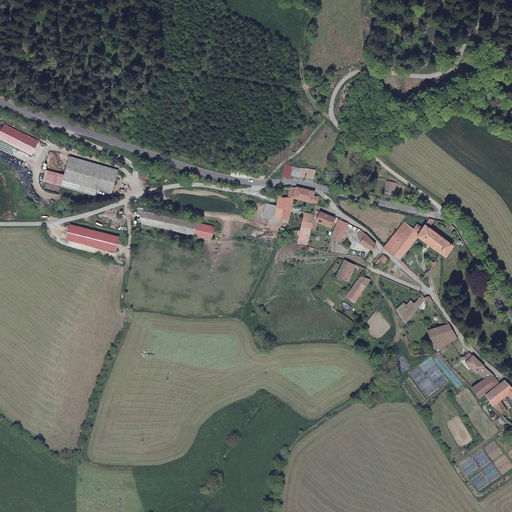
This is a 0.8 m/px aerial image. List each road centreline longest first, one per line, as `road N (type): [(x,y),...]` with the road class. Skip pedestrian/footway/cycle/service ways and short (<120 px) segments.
road 1 (unclassified): [(451,221),(329,118),(332,97),(357,72),(427,73),(449,63),(498,0)]
road 2 (track): [(369,267),(399,326),(377,385),(303,429),(283,455),(272,511)]
road 3 (tertiary): [(0,104),(216,176),(264,182)]
road 4 (unclassified): [(319,188),(332,210),(368,231),(511,383)]
road 5 (unclassified): [(0,225),(54,223),(164,187),(252,190),(264,182)]
road 6 (tertiary): [(319,188),(451,221)]
road 7 (track): [(129,321),(120,303),(135,195)]
